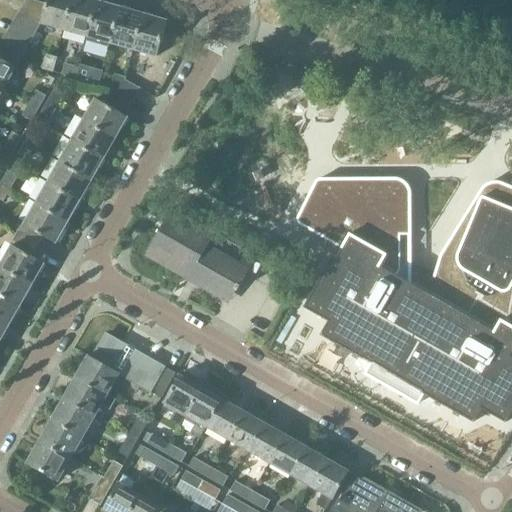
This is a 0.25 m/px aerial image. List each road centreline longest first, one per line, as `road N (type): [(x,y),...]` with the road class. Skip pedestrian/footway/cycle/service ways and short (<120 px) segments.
road 1 (residential): [(495,502),(91,272)]
road 2 (residential): [(91,272),(224,19)]
road 3 (residential): [(414,78),(224,19)]
road 4 (residential): [(0,436),(91,272)]
